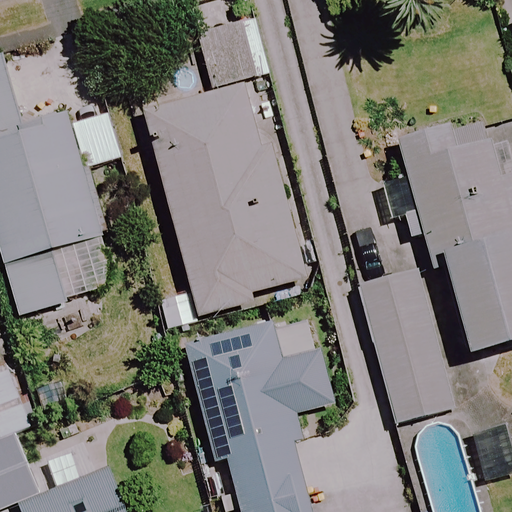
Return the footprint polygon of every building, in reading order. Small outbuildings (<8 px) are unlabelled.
[(249,297),(305,283),(299,259),(308,257),(282,157),(277,159),(266,115),(271,114),(248,27),(228,32),(195,41),(210,98),(144,115),(191,297),(155,307),(163,335),(195,327),(194,322),(252,307),(249,297)] [(0,256),(18,322),(64,310),(81,273),(75,249),(100,242),(81,173),(89,171),(71,104),(0,122),(0,125),(4,142),(0,142),(0,256)] [(511,178),(496,181),(488,144),(485,127),(399,145),(403,164),(413,212),(402,215),(408,244),(419,242),(426,274),(444,270),(466,357),(511,347),(511,178)] [(152,308),(136,257),(96,270),(113,321),(152,308)] [(450,414),(415,277),(357,292),(392,429),(450,414)] [(308,511),(306,502),(320,498),(315,480),(302,483),(293,446),(301,444),(295,417),(303,415),(297,391),(289,393),(284,375),(312,368),(300,321),(182,350),(211,467),(226,463),(237,511),(308,511)] [(16,405),(4,373),(0,374),(0,442),(40,427),(29,400),(16,405)] [(120,511),(104,473),(86,430),(35,452),(50,495),(15,510),(15,511),(120,511)]
